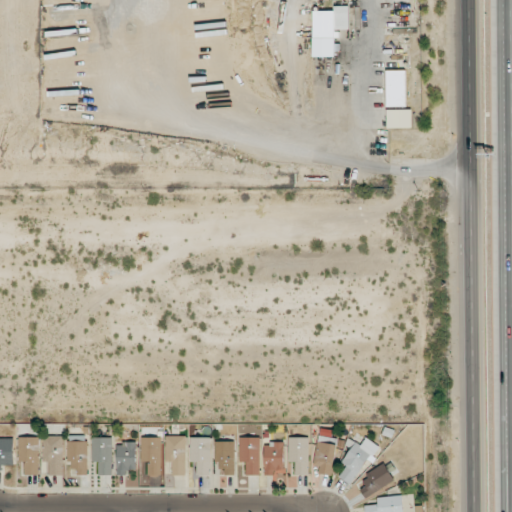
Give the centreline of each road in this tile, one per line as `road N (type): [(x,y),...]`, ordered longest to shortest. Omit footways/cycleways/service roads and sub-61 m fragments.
road 1 (secondary): [(470,0),(475,511)]
road 2 (residential): [(294,511),(0,506)]
